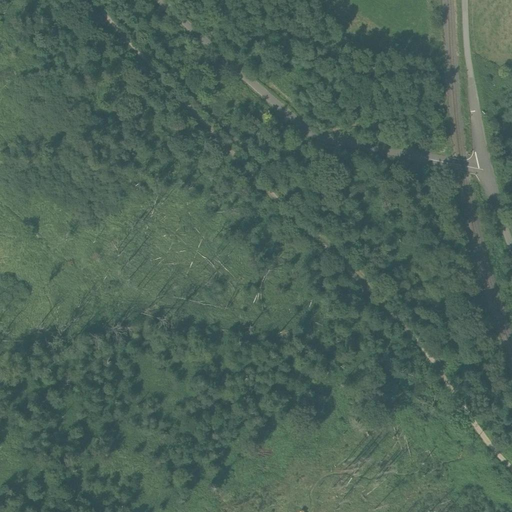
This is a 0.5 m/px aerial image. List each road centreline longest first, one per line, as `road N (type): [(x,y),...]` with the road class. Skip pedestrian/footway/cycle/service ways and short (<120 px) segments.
road 1 (track): [(90,0),(426,353),(511,457)]
road 2 (unknown): [(101,0),(511,442)]
road 3 (unclassified): [(489,170),(307,131),(164,0)]
